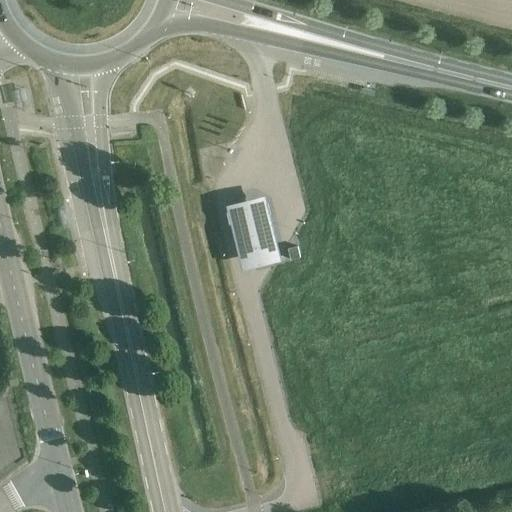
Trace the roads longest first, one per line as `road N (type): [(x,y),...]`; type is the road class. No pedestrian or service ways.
road 1 (secondary): [(165,511),(103,221)]
road 2 (unclassified): [(56,470),(0,223)]
road 3 (secondary): [(160,16),(342,56),(383,57)]
road 4 (secondary): [(53,62),(72,102),(83,169),(103,221)]
road 5 (secondary): [(383,57),(350,38),(231,0)]
road 6 (secondary): [(103,221),(103,63)]
road 7 (secondary): [(511,89),(383,57)]
